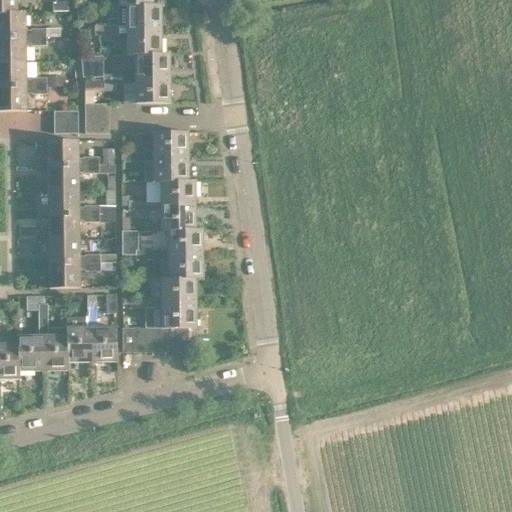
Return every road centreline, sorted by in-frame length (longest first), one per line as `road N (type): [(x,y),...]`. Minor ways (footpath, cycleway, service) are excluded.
road 1 (residential): [(269,368),(215,0)]
road 2 (residential): [(269,368),(0,438)]
